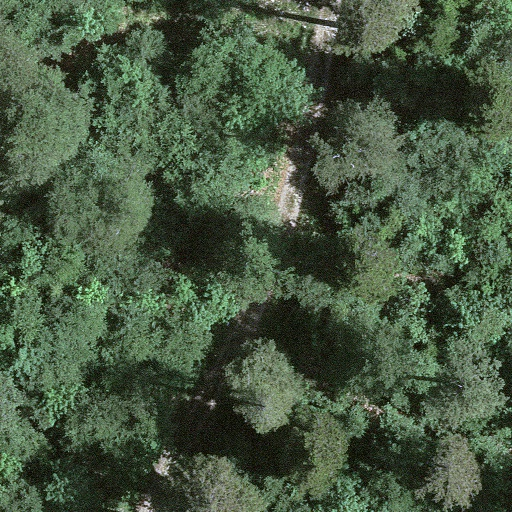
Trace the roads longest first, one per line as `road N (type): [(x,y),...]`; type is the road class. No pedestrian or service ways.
road 1 (track): [(148,511),(251,279),(307,106),(324,0)]
road 2 (track): [(322,0),(219,15),(78,61),(0,118)]
